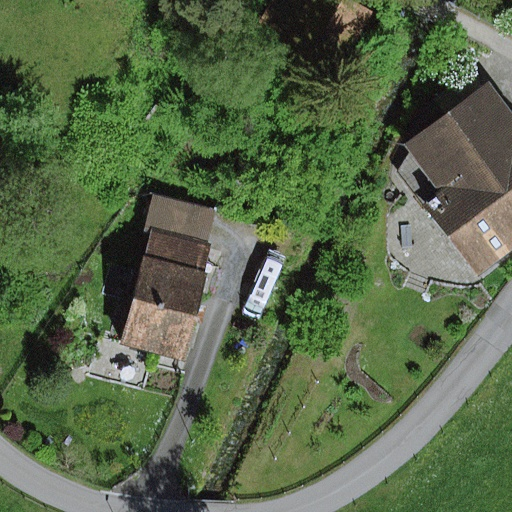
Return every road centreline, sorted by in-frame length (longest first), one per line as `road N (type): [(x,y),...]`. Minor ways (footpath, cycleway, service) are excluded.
road 1 (unclassified): [(511,304),(369,470),(298,511)]
road 2 (unclassified): [(143,511),(86,502),(0,458)]
